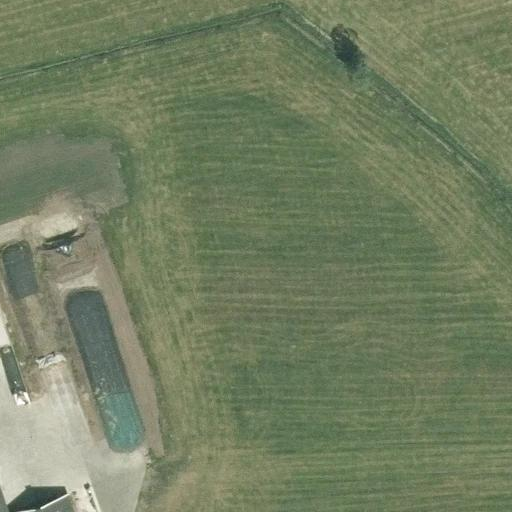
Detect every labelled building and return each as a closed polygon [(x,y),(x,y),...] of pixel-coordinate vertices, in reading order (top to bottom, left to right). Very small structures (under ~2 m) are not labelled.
[(95,275),(71,277),(74,318),(98,317),(95,275)] [(51,289),(25,294),(31,326),(58,321),(51,289)] [(36,406),(6,309),(0,310),(0,387),(8,414),(36,406)] [(43,341),(65,453),(90,448),(68,336),(43,341)] [(96,391),(114,388),(112,376),(94,379),(96,391)] [(0,511),(73,511),(67,493),(11,511),(8,511),(0,486),(0,511)]
